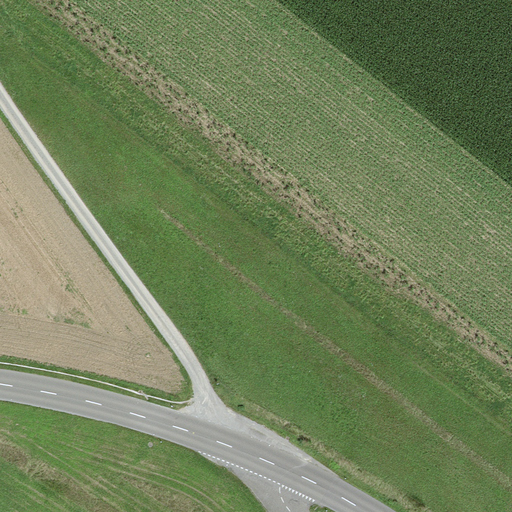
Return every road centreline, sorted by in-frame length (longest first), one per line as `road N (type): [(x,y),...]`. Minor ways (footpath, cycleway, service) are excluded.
road 1 (track): [(212,439),(195,368),(0,99)]
road 2 (tertiary): [(0,386),(212,439),(287,469)]
